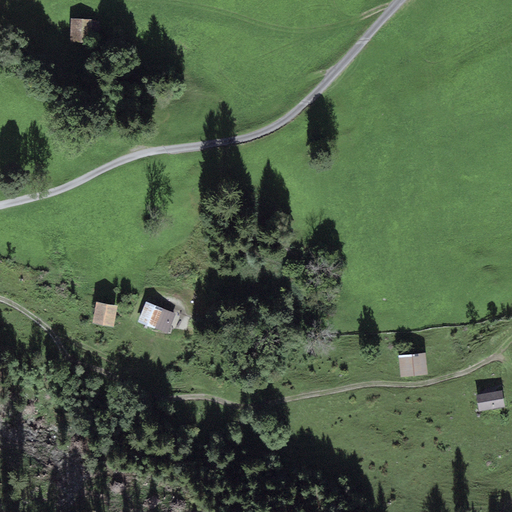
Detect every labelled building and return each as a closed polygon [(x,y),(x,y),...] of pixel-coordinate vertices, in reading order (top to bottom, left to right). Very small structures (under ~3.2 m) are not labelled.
[(92,19),(71,19),(71,40),(91,40),(92,19)] [(113,328),(117,306),(96,302),(92,324),(113,328)] [(176,314),(146,302),(138,322),(168,334),(176,314)] [(425,354),(399,355),(400,375),(426,374),(425,354)] [(479,412),(505,407),(502,390),(476,395),(479,412)]
